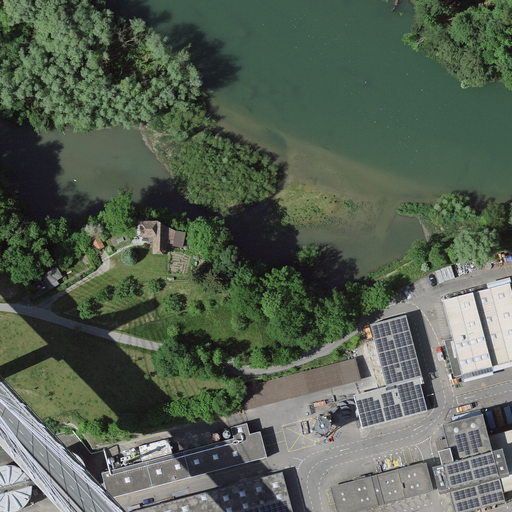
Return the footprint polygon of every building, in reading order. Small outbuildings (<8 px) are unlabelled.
[(158,221),(140,220),(139,238),(150,239),(150,243),(154,243),(153,255),(169,256),(169,241),(174,241),(174,245),(185,249),(187,234),(158,221)] [(91,239),(98,252),(106,248),(98,235),(91,239)] [(58,269),(44,277),(52,291),(61,286),(59,281),(63,279),(58,269)] [(511,286),(511,284),(445,302),(455,341),(447,343),(456,377),(511,362),(511,286)] [(405,317),(372,325),(388,389),(356,397),(364,430),(430,413),(405,317)] [(348,362),(239,390),(245,413),(362,383),(356,360),(348,362)] [(353,400),(337,403),(341,420),(357,416),(353,400)] [(333,405),(321,409),(324,422),(337,419),(333,405)] [(484,416),(483,412),(453,419),(455,424),(444,427),(450,450),(442,452),(456,511),(475,511),(507,504),(504,494),(511,492),(511,431),(491,437),(486,415),(484,416)] [(104,474),(110,500),(269,459),(262,433),(252,436),(249,425),(233,429),(236,440),(104,474)] [(231,439),(232,439),(233,436),(231,433),(229,432),(228,432),(225,433),(224,436),(225,439),(228,440),(231,439)] [(222,441),(223,438),(222,435),(219,434),(216,435),(215,438),(215,441),(216,441),(219,443),(222,441)] [(88,479),(88,472),(85,465),(80,459),(74,455),(67,453),(59,454),(52,457),(46,461),(42,468),(40,476),(41,484),(45,492),(51,497),(59,501),(67,501),(75,499),(82,494),(86,487),(88,479)] [(333,488),(339,511),(357,511),(431,494),(424,466),(333,488)] [(34,493),(33,486),(30,479),(26,473),(19,469),(12,467),(4,467),(0,469),(0,511),(20,511),(27,507),(32,500),(34,493)] [(38,471),(31,472),(34,485),(41,484),(38,471)] [(295,511),(286,474),(140,511),(295,511)]
